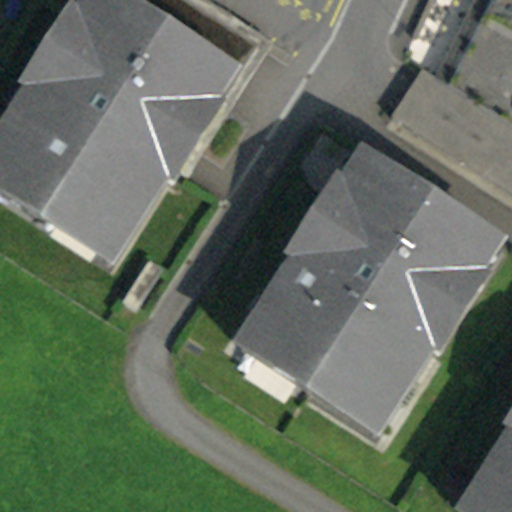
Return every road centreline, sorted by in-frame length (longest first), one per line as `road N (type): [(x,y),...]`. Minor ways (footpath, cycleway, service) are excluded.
road 1 (residential): [(369,0),(167,330)]
road 2 (track): [(167,330),(152,373),(160,408),(180,430),(309,511)]
road 3 (unknown): [(511,219),(317,84)]
